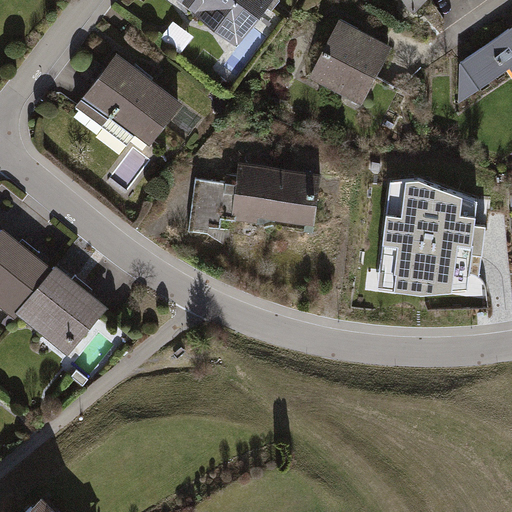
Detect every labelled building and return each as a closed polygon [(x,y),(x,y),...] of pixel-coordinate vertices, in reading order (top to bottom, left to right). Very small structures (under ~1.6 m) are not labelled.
[(271,0),(180,0),(238,44),(271,0)] [(427,0),(406,0),(414,13),(427,0)] [(394,42),(341,15),(310,76),(363,103),(394,42)] [(511,25),(462,60),(460,102),(511,67),(511,25)] [(185,100),(117,50),(76,105),(103,124),(110,115),(151,146),(185,100)] [(323,170),(240,160),(237,181),(195,176),(189,231),(209,233),(210,226),(222,227),(223,218),(262,223),(273,218),(306,222),(305,229),(315,230),(323,170)] [(421,176),(392,180),(378,286),(423,291),(467,286),(479,198),(421,176)] [(108,304),(56,262),(53,265),(3,225),(0,228),(0,306),(15,319),(19,314),(68,354),(108,304)] [(64,511),(43,491),(27,506),(30,509),(26,511),(64,511)]
